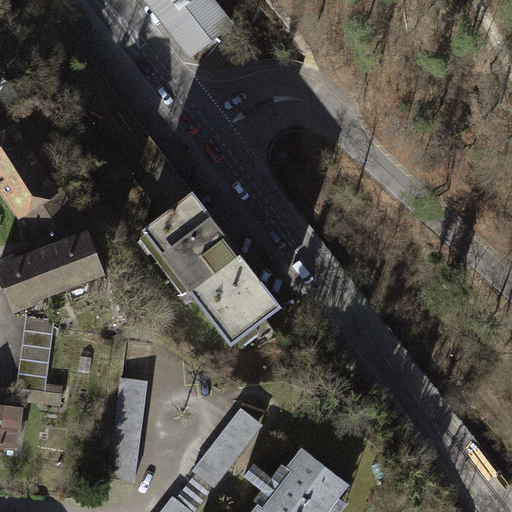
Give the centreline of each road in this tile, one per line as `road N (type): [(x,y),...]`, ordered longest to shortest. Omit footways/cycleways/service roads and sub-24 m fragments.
road 1 (tertiary): [(210,128),(508,511)]
road 2 (tertiary): [(210,128),(263,103),(306,100),(332,113),(511,279)]
road 3 (tertiary): [(114,0),(210,128)]
road 4 (unknown): [(149,511),(230,422)]
